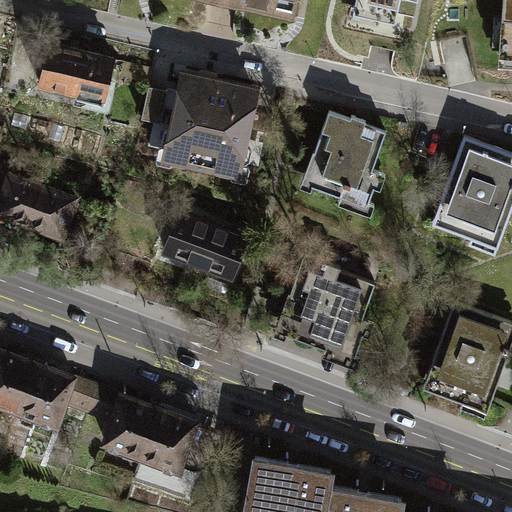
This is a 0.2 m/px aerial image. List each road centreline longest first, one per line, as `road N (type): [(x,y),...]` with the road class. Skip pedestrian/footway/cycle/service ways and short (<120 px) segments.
road 1 (secondary): [(511,475),(0,285)]
road 2 (residential): [(511,120),(0,0)]
